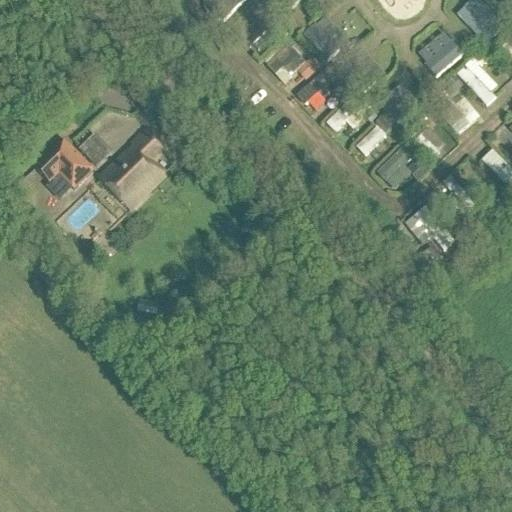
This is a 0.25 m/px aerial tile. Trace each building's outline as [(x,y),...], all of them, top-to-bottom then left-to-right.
[(261,14),(267,8),(258,0),(252,7),(261,14)] [(342,72),(379,32),(352,7),(315,46),(342,72)] [(491,33),(502,21),(490,11),(479,23),(491,33)] [(252,12),(227,38),(248,58),(273,31),(252,12)] [(299,39),(309,29),(301,21),(291,31),(299,39)] [(491,60),(467,86),(487,103),(510,77),(491,60)] [(396,112),(408,96),(392,85),(380,101),(396,112)] [(349,99),(340,88),(331,96),(340,107),(349,99)] [(321,115),(329,102),(317,94),(308,107),(321,115)] [(378,128),(386,136),(394,129),(386,120),(378,128)] [(101,183),(131,213),(164,180),(151,167),(165,153),(146,134),(132,148),(134,150),(101,183)] [(415,143),(432,161),(440,153),(423,135),(415,143)] [(42,167),(36,173),(50,188),(60,180),(75,194),(94,175),(66,144),(41,166),(42,167)] [(408,173),(413,178),(418,184),(427,175),(417,165),(408,173)] [(25,184),(5,202),(26,224),(35,216),(26,206),(26,196),(31,190),(25,184)] [(412,214),(423,230),(435,222),(424,205),(412,214)]
